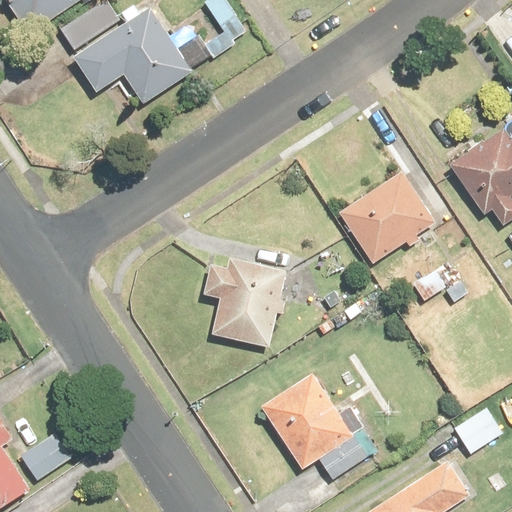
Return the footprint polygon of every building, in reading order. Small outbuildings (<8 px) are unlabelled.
[(87,0),(10,0),(35,36),(87,0)] [(233,0),(215,0),(207,6),(228,35),(248,21),(233,0)] [(207,38),(185,52),(159,10),(82,57),(104,93),(131,76),(149,106),(199,76),(195,68),(217,54),(207,38)] [(511,132),(456,168),(488,218),(498,212),(508,228),(511,225),(511,132)] [(442,224),(409,174),(347,215),(380,265),(442,224)] [(277,348),(294,273),(237,260),(235,270),(217,266),(210,298),(228,302),(220,335),(277,348)] [(319,376),(269,409),(310,471),(325,460),(338,480),(362,464),(368,474),(385,462),(365,432),(369,430),(352,404),(341,411),(319,376)] [(507,434),(491,411),(461,431),(477,454),(507,434)] [(4,414),(0,416),(0,511),(5,511),(38,492),(14,451),(22,445),(4,414)] [(453,511),(478,497),(456,463),(378,511),(453,511)]
